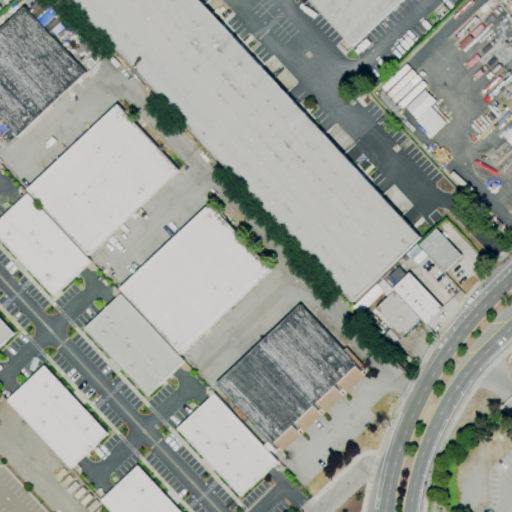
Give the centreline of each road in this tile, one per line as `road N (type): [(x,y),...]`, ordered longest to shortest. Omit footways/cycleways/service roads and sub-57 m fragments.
road 1 (primary): [(511,278),(444,353),(392,467)]
road 2 (primary): [(416,466),(452,390),(511,325)]
